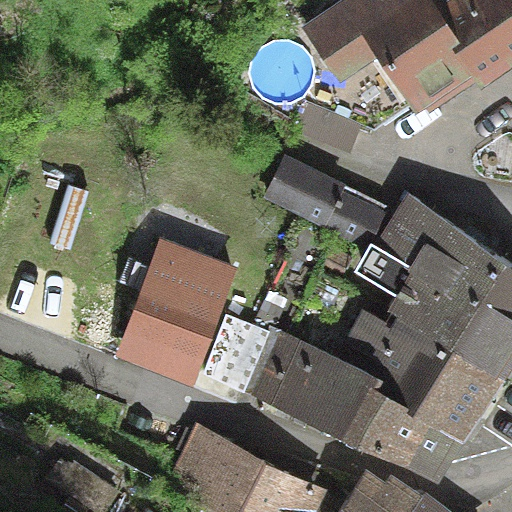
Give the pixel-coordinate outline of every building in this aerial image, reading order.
[(511,49),(511,0),(449,0),(437,8),(432,0),(382,0),(379,2),(378,0),(343,0),(309,23),(343,73),(391,41),(433,103),(511,49)] [(355,363),(278,331),(254,384),(437,461),(511,344),(511,261),(409,194),(398,213),(284,157),(267,194),(404,257),(355,363)] [(225,262),(164,242),(127,350),(188,371),(225,262)] [(301,511),(315,480),(198,429),(175,482),(244,511),(301,511)] [(434,511),(370,469),(341,511),(434,511)]
